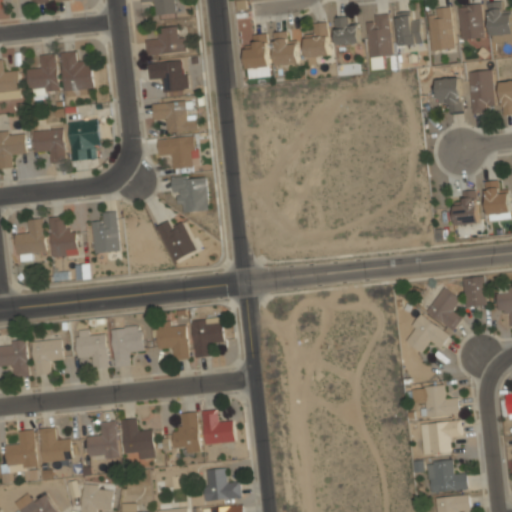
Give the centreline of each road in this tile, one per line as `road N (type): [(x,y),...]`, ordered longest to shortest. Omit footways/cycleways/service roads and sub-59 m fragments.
road 1 (tertiary): [(0,306),(511,251)]
road 2 (tertiary): [(216,0),(267,511)]
road 3 (residential): [(249,373),(0,402)]
road 4 (residential): [(129,180),(115,0)]
road 5 (residential): [(504,511),(492,382),(509,351)]
road 6 (residential): [(0,196),(129,180)]
